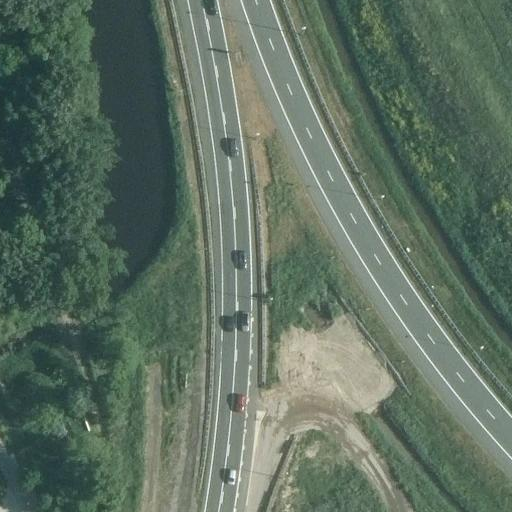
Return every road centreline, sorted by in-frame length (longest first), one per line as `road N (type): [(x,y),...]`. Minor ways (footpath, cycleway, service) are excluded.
road 1 (motorway): [(200,0),(239,265),(242,330),(225,511)]
road 2 (motorway): [(253,0),(326,173),(367,244),(420,328),(511,440)]
road 3 (unknown): [(0,126),(100,440),(100,511)]
